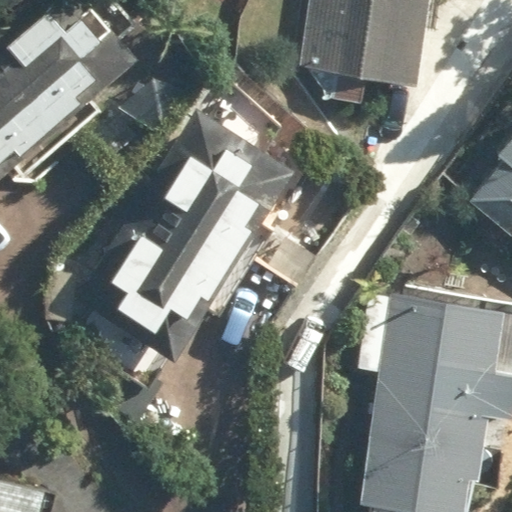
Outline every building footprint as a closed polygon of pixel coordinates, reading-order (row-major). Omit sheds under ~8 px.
[(307,0),(298,68),(410,85),(422,0),(307,0)] [(0,171),(9,163),(22,177),(110,99),(131,122),(166,91),(87,2),(57,29),(40,9),(0,43),(0,44),(13,60),(0,71),(0,171)] [(77,350),(147,394),(174,350),(150,335),(164,314),(176,321),(186,305),(213,322),(304,174),(240,135),(213,179),(174,155),(153,188),(172,200),(147,242),(127,230),(78,308),(96,319),(77,350)] [(511,140),(463,200),(508,237),(511,231),(511,140)] [(367,511),(458,511),(461,487),(474,489),(483,416),(511,419),(511,407),(511,311),(388,296),(363,506),(369,506),(367,511)] [(0,511),(40,511),(48,484),(0,470),(0,511)]
